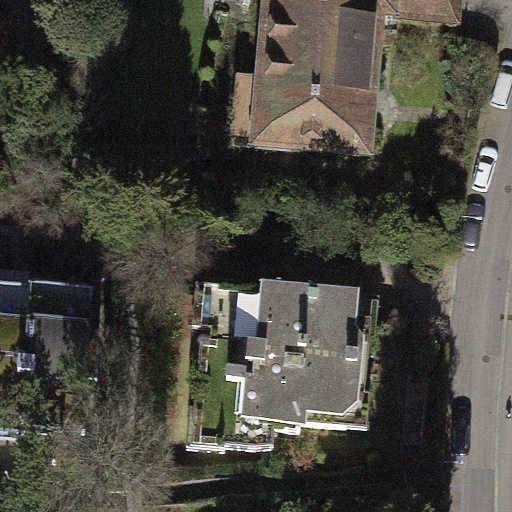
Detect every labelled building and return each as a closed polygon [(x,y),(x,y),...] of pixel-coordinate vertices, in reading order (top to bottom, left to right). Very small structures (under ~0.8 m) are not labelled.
[(375,15),(392,17),(392,0),(269,0),(262,86),(243,84),(238,146),(363,156),(375,15)] [(454,0),(392,0),(392,17),(453,22),(454,0)] [(346,429),(355,303),(308,300),(308,288),(274,286),(273,298),(213,293),(209,346),(198,345),(195,380),(206,381),(202,434),(222,435),(221,447),(255,450),(257,431),(299,434),(300,426),(346,429)] [(31,293),(0,291),(0,437),(22,439),(22,433),(31,293)] [(89,297),(31,293),(22,433),(48,434),(49,424),(82,426),(89,297)]
